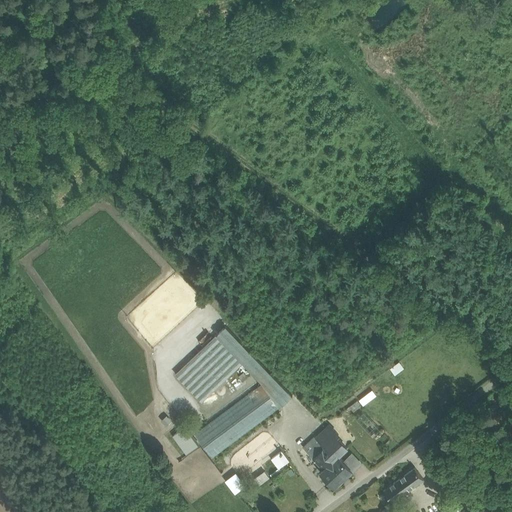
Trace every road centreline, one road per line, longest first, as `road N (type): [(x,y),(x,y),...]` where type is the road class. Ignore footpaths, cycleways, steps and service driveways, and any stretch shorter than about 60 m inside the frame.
road 1 (track): [(511,366),(331,511)]
road 2 (track): [(334,509),(279,429),(297,413)]
